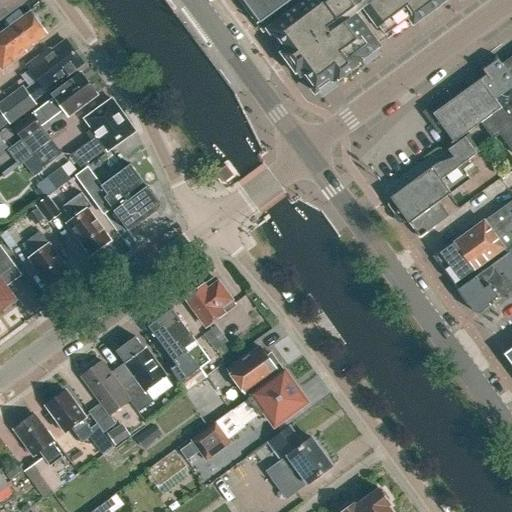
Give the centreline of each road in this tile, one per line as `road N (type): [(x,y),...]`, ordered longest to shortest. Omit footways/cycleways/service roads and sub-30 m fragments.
road 1 (residential): [(440,511),(271,286),(207,226)]
road 2 (secondary): [(511,430),(307,150)]
road 3 (residential): [(207,226),(116,66),(67,0)]
road 4 (residential): [(0,380),(207,226)]
road 5 (unclassified): [(307,150),(511,0)]
road 6 (secondary): [(307,150),(194,0)]
road 7 (residential): [(207,226),(307,150)]
